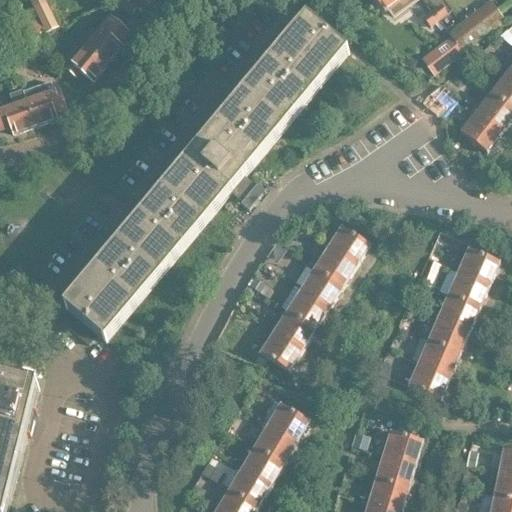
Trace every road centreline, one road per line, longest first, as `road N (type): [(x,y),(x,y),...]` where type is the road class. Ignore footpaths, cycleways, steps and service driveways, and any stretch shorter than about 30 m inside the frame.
road 1 (residential): [(142,511),(159,428),(194,348),(273,215),(333,187),(511,211)]
road 2 (unclassified): [(0,295),(46,307),(284,14)]
road 3 (residential): [(0,158),(66,134),(208,0)]
road 4 (unknown): [(313,192),(432,91)]
